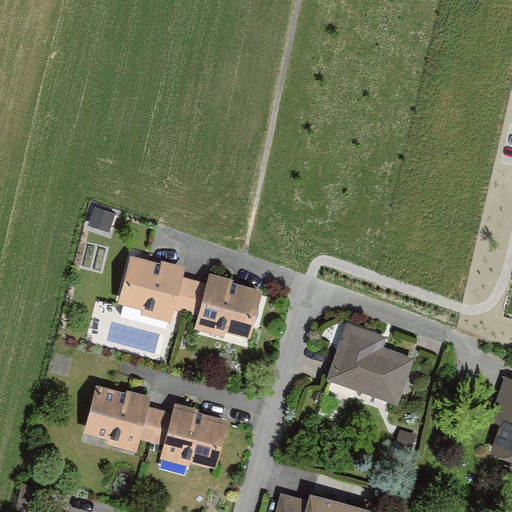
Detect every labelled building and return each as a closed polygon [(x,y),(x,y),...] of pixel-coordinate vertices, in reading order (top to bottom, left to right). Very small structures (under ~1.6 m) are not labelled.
[(126,252),(110,305),(164,321),(168,307),(176,280),(180,268),(126,252)] [(240,344),(256,293),(206,277),(203,287),(193,315),(190,328),(240,344)] [(180,311),(193,315),(203,287),(176,280),(168,307),(180,311)] [(392,412),(412,358),(335,329),(322,366),(315,384),(392,412)] [(486,444),(511,453),(511,379),(497,374),(480,419),(493,424),(486,444)] [(87,386),(74,436),(128,449),(131,440),(139,407),(141,399),(87,386)] [(157,447),(155,455),(208,468),(220,419),(167,406),(165,413),(157,447)] [(165,413),(139,407),(131,440),(143,443),(157,447),(165,413)] [(359,511),(311,498),(310,504),(283,496),(278,511),(359,511)]
